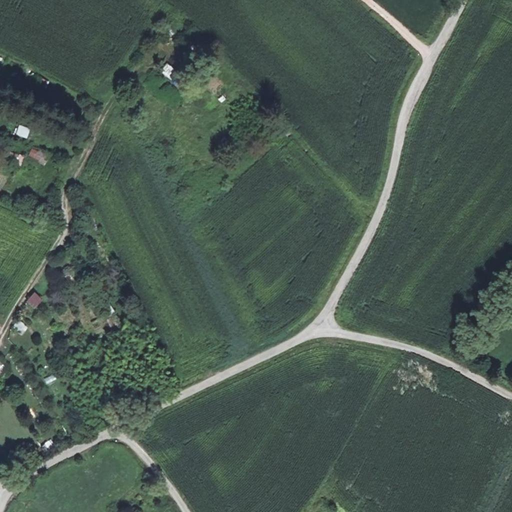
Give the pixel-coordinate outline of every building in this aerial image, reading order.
[(19,125),(15,135),(27,139),(31,129),(19,125)] [(32,147),(28,157),(45,164),(49,155),(32,147)] [(9,152),(8,161),(22,163),(24,155),(9,152)] [(34,292),(26,302),(35,309),(43,299),(34,292)] [(109,319),(113,331),(122,327),(117,316),(109,319)] [(16,320),(12,330),(23,335),(27,325),(16,320)]
